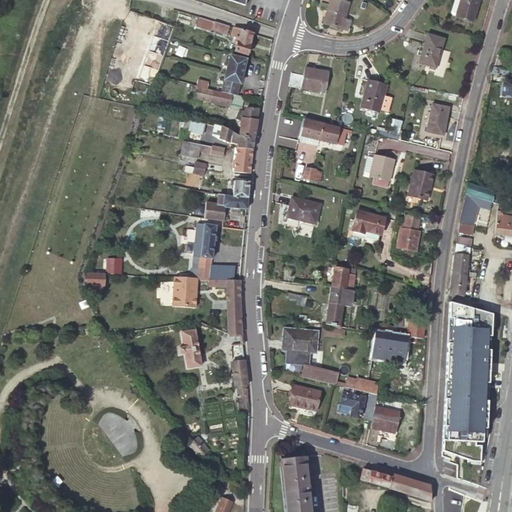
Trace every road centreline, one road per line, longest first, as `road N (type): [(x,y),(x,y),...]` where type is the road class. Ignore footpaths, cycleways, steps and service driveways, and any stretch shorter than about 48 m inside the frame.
road 1 (residential): [(499,0),(440,247),(432,338),(436,478)]
road 2 (residential): [(285,36),(261,144),(246,279),(259,425)]
road 3 (track): [(0,267),(75,66),(95,20),(116,0)]
road 4 (residential): [(259,425),(436,478)]
road 5 (residential): [(417,0),(366,45),(285,36)]
road 6 (track): [(0,140),(49,0)]
road 7 (residential): [(285,36),(149,0)]
